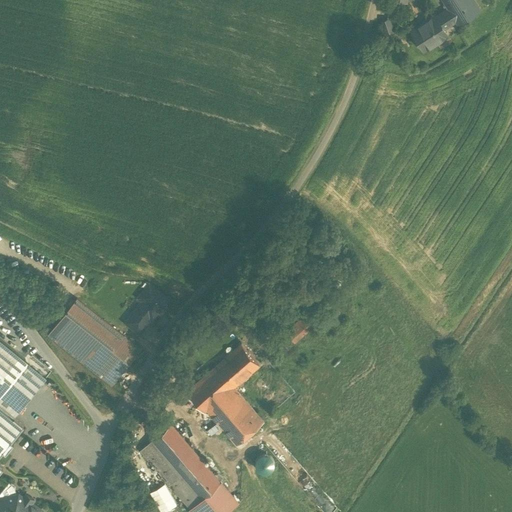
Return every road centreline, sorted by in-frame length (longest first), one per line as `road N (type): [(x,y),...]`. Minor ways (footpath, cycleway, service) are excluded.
road 1 (unclassified): [(108,431),(183,311),(270,225),(323,146),(355,80),(376,0)]
road 2 (unclassified): [(108,431),(0,289)]
